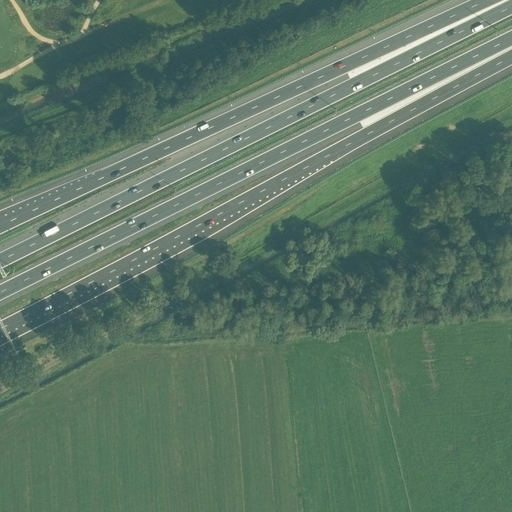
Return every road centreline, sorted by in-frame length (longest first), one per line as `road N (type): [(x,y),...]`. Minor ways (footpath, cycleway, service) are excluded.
road 1 (motorway): [(0,328),(511,55)]
road 2 (motorway): [(511,4),(0,260)]
road 3 (motorway): [(0,292),(511,39)]
road 4 (motorway): [(486,0),(0,226)]
road 5 (track): [(0,111),(286,0)]
